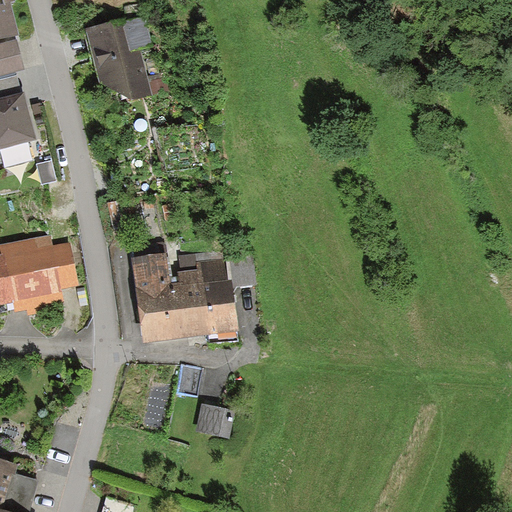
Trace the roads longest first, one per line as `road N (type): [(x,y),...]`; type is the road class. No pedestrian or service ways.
road 1 (residential): [(39,0),(87,183),(108,350)]
road 2 (residential): [(108,350),(71,511)]
road 3 (residential): [(108,350),(256,359)]
